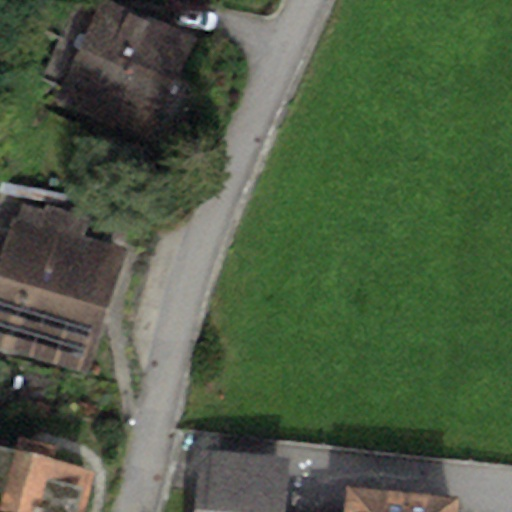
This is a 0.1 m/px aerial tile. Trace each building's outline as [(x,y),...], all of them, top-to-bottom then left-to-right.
[(198,40),(106,0),(103,0),(98,12),(76,3),(42,81),(60,89),(54,102),(152,145),(198,40)] [(17,220),(12,219),(0,259),(0,349),(86,376),(124,253),(82,240),(88,219),(45,206),(44,211),(22,204),(17,220)] [(12,451),(0,448),(0,511),(83,511),(93,474),(52,464),(56,447),(16,437),(12,451)] [(283,511),(289,459),(200,450),(193,511),(283,511)] [(452,511),(454,501),(349,490),(346,511),(452,511)]
